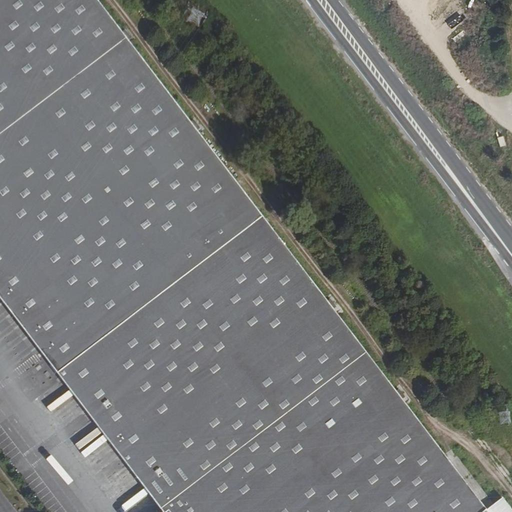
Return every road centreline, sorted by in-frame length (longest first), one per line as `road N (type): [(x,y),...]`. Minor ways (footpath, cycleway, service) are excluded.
road 1 (primary): [(320,0),(511,256)]
road 2 (track): [(511,114),(465,86),(406,0)]
